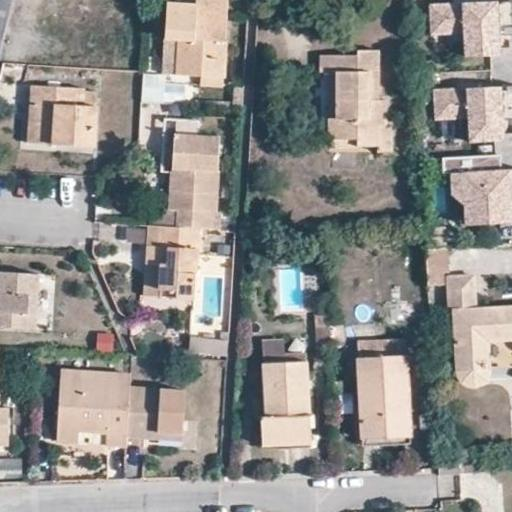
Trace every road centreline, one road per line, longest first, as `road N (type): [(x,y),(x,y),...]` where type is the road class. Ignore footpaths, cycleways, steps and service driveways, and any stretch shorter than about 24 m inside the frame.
road 1 (residential): [(309,494),(0,506)]
road 2 (residential): [(309,494),(430,488)]
